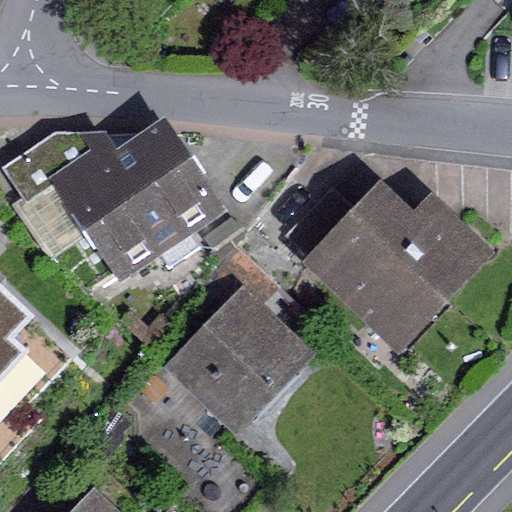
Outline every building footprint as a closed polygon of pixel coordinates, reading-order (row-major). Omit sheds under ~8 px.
[(227,211),(173,129),(114,168),(106,155),(67,180),(129,275),(227,211)] [(384,188),(313,265),(405,349),(487,259),(431,207),(420,220),(384,188)] [(0,376),(23,353),(6,337),(27,316),(0,290),(0,376)] [(313,359),(249,295),(177,367),(241,431),(313,359)] [(105,511),(93,500),(81,511),(105,511)]
